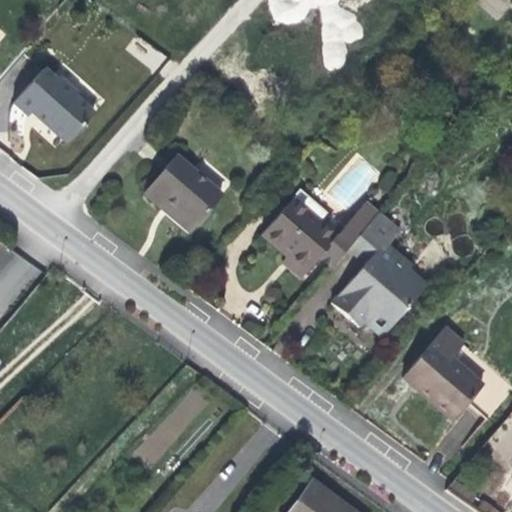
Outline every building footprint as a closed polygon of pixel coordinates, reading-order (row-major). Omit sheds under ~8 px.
[(64,145),(89,115),(70,98),(71,94),(57,81),(54,84),(40,71),(8,106),(24,121),(27,117),(44,130),(64,145)] [(166,203),(195,228),(221,197),(175,159),(145,194),(162,209),(166,203)] [(372,222),(358,210),(330,245),(312,230),(319,222),(293,200),(256,243),(282,264),(300,280),(312,266),(325,278),(342,258),(372,222)] [(190,234),(195,228),(166,203),(162,209),(177,222),(190,234)] [(394,240),(372,222),(342,258),(358,272),(362,277),(352,288),(347,285),(325,312),(342,328),(353,337),(357,331),(377,346),(418,296),(402,279),(405,275),(382,254),(394,240)] [(294,288),(300,280),(282,264),(275,272),(285,280),(294,288)] [(362,277),(358,272),(347,285),(352,288),(362,277)] [(511,390),(443,328),(400,377),(426,399),(452,422),(469,404),(488,421),(511,392),(511,390)] [(453,482),(446,492),(474,511),(494,511),(486,506),(453,482)] [(310,485),(290,511),(347,511),(338,506),(310,485)]
